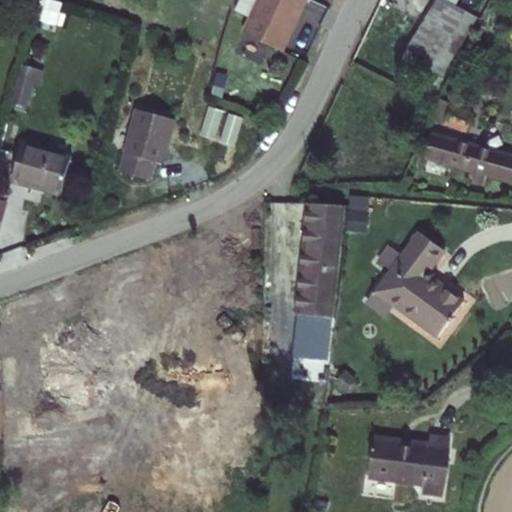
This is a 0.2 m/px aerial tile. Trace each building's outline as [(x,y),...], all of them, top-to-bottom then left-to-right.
[(308,0),(243,0),(238,14),(251,20),(245,35),(285,53),(308,0)] [(464,0),(429,0),(409,39),(445,57),(472,4),(464,0)] [(39,70),(25,66),(14,103),(28,107),(39,70)] [(451,85),(442,80),(434,96),(443,101),(440,105),(457,114),(469,89),(453,81),(451,85)] [(176,121),(138,110),(120,172),(151,181),(157,161),(163,163),(176,121)] [(511,160),(435,138),(429,161),(472,173),(470,180),(485,184),(487,177),(511,184),(511,160)] [(73,155),(26,141),(15,179),(62,193),(73,155)] [(0,240),(10,205),(0,201),(0,240)] [(346,207),(313,204),(299,325),(324,328),(333,328),(338,282),(346,207)] [(418,236),(376,296),(440,340),(464,305),(432,280),(431,276),(428,274),(442,253),(418,236)] [(44,315),(24,316),(25,332),(5,333),(6,358),(18,358),(18,436),(103,432),(103,410),(47,412),(44,315)] [(319,369),(324,328),(299,325),(294,367),(319,369)] [(430,453),(375,448),(372,484),(427,491),(426,502),(445,505),(451,444),(432,442),(430,453)]
